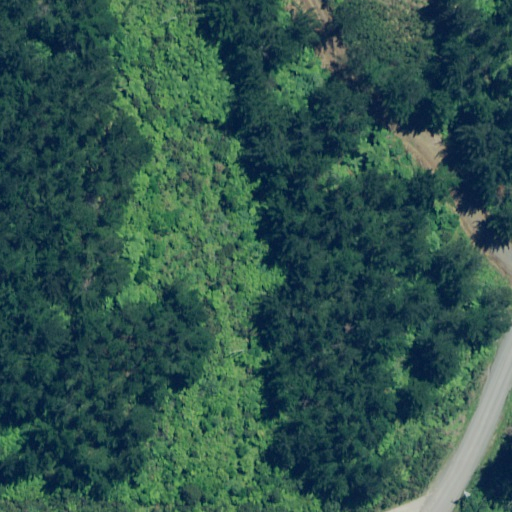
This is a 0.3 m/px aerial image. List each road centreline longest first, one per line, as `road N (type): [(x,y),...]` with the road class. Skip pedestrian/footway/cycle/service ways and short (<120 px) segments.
road 1 (track): [(318,0),(362,76),(417,129),(468,204),(511,249)]
road 2 (tertiary): [(511,338),(457,461),(421,511)]
